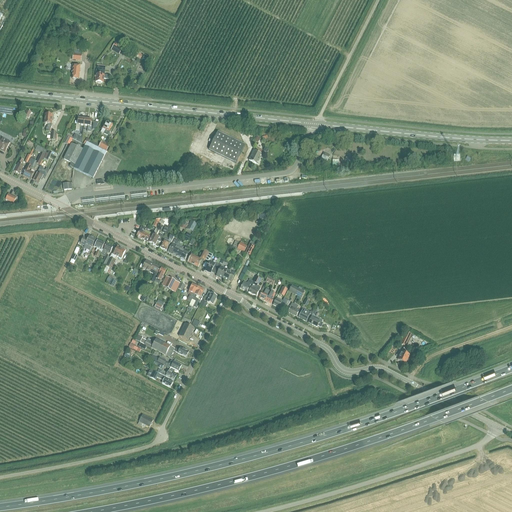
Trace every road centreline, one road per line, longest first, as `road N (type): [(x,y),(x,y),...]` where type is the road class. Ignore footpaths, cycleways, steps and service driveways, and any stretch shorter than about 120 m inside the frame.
road 1 (motorway): [(511,369),(262,454),(0,508)]
road 2 (motorway): [(102,511),(270,473),(511,389)]
road 3 (unclassified): [(0,477),(154,443),(229,294)]
road 4 (primary): [(315,123),(0,90)]
road 5 (tertiary): [(500,428),(386,370),(345,371),(326,347),(229,294)]
road 6 (unclassified): [(59,204),(79,194),(289,173),(315,123)]
road 7 (unclassified): [(266,511),(478,445),(500,428)]
road 8 (primary): [(315,123),(511,140)]
road 9 (tertiary): [(229,294),(59,204)]
road 10 (unclassified): [(315,123),(378,0)]
